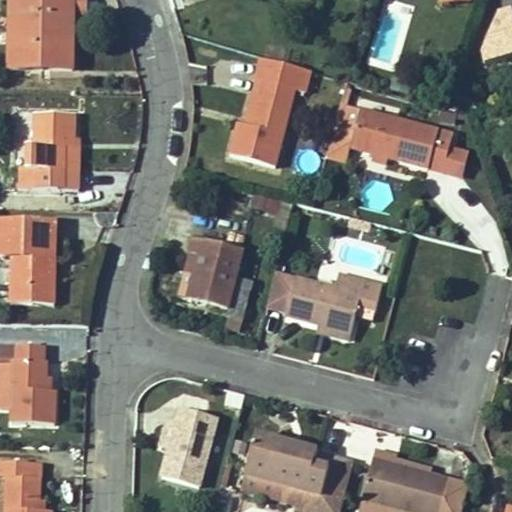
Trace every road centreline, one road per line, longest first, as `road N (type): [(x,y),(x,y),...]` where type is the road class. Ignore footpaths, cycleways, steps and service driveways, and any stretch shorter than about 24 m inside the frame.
road 1 (residential): [(113,336),(428,415),(466,391),(499,288)]
road 2 (residential): [(142,0),(161,70),(166,131),(122,274),(113,336)]
road 3 (residential): [(113,336),(106,511)]
